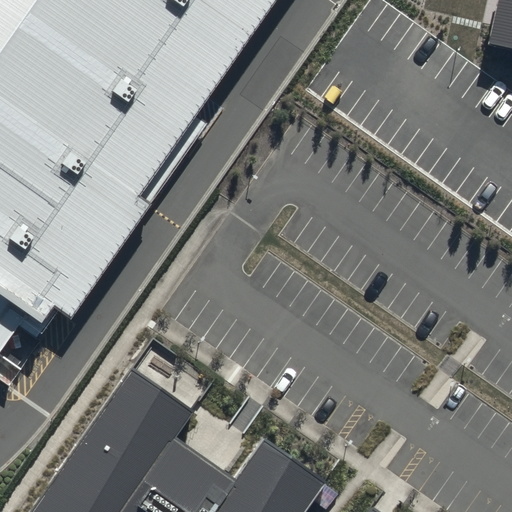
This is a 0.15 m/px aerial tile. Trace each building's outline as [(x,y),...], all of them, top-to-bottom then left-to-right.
[(0,0),(0,334),(15,313),(51,335),(286,0),(0,0)] [(511,0),(498,0),(489,47),(511,51),(511,0)] [(167,243),(151,231),(126,268),(142,279),(167,243)] [(132,297),(116,285),(89,322),(105,334),(132,297)] [(304,511),(325,483),(261,439),(228,486),(170,446),(193,413),(130,369),(29,511),(304,511)]
